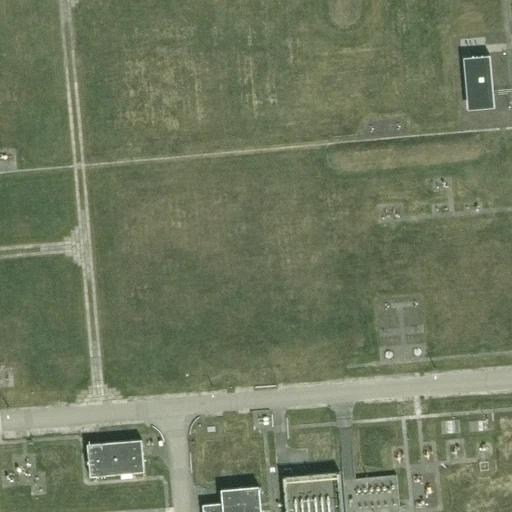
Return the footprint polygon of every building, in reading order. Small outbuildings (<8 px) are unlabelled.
[(493,104),(490,66),(470,67),(474,106),(493,104)] [(142,440),(87,445),(90,477),(145,472),(142,440)] [(261,511),(260,487),(221,490),(222,504),(202,506),(202,511),(261,511)] [(356,511),(407,511),(407,489),(356,491),(356,511)] [(295,503),(295,511),(337,511),(337,501),(295,503)]
